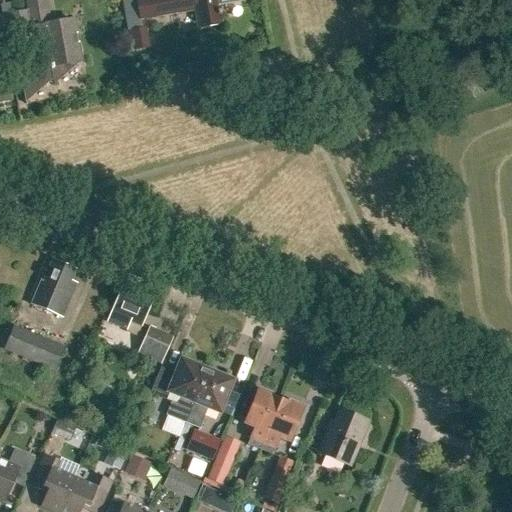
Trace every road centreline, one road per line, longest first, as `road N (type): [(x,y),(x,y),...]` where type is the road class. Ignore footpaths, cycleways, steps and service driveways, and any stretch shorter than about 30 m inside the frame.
road 1 (tertiary): [(438,377),(0,203)]
road 2 (residential): [(387,511),(438,377)]
